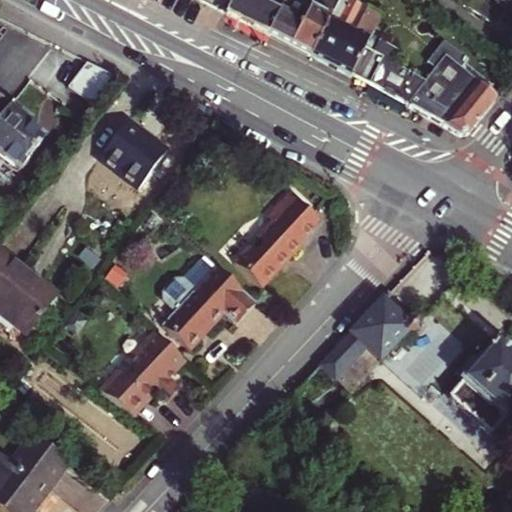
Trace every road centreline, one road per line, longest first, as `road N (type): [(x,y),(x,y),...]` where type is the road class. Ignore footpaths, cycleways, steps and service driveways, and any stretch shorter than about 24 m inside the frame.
road 1 (primary): [(25,0),(425,212)]
road 2 (tertiary): [(425,212),(145,511)]
road 3 (primary): [(448,187),(89,0)]
